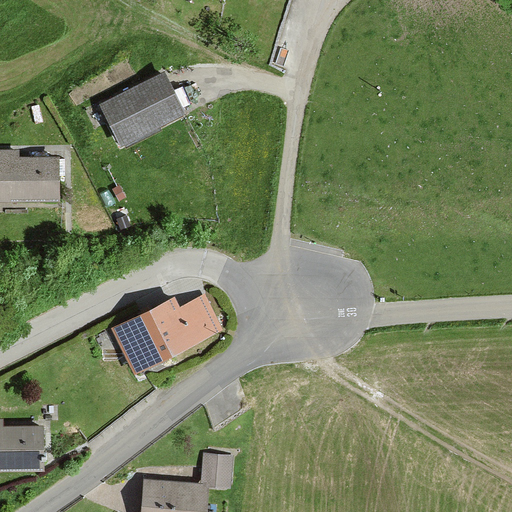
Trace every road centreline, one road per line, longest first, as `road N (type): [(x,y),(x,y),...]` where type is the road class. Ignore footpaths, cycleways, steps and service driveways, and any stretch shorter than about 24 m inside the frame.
road 1 (residential): [(278,320),(226,270),(184,262),(0,359)]
road 2 (residential): [(278,320),(31,511)]
road 3 (unclassified): [(511,307),(361,314)]
